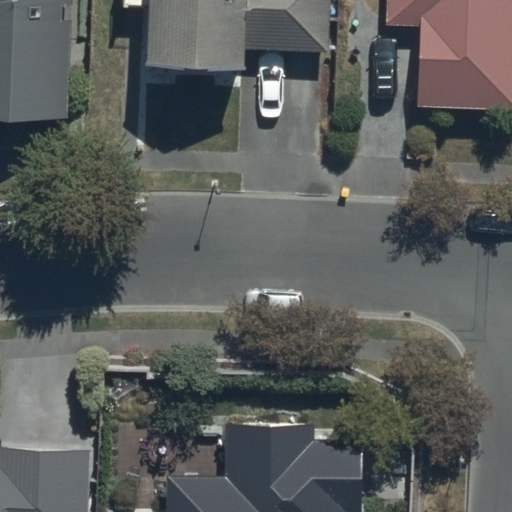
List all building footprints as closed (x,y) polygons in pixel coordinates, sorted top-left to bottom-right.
[(0,0),(0,118),(68,121),(72,0),(0,0)] [(153,11),(151,72),(249,75),(249,53),(332,55),(333,0),(130,0),(130,11),(153,11)] [(511,0),(390,0),(390,30),(419,30),(417,112),(511,113),(511,0)] [(167,511),(359,511),(359,441),(314,440),(314,432),(228,432),(228,478),(167,478),(167,511)] [(0,511),(86,511),(89,450),(0,447),(0,511)]
